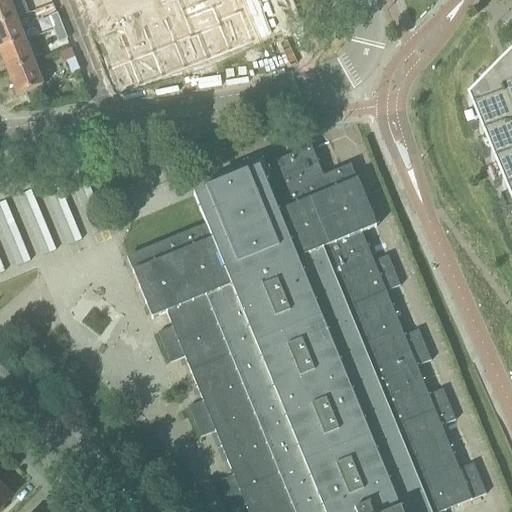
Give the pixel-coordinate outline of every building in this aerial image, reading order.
[(0,26),(17,20),(8,0),(2,0),(0,1),(0,26)] [(167,15),(97,42),(107,68),(117,94),(254,41),(242,9),(238,0),(177,0),(184,17),(170,22),(167,15)] [(62,28),(57,15),(49,18),(55,31),(62,28)] [(0,52),(25,43),(17,20),(0,26),(0,52)] [(66,40),(62,28),(55,31),(59,43),(66,40)] [(34,65),(25,43),(0,52),(0,53),(9,75),(34,65)] [(498,72),(497,73),(496,73),(497,74),(477,94),(477,93),(477,94),(476,95),(467,104),(472,116),(471,116),(472,118),(473,118),(483,144),(484,146),(495,171),(494,171),(495,173),(496,173),(506,199),(507,201),(511,213),(511,57),(511,58),(505,65),(498,72)] [(67,63),(72,76),(79,73),(74,60),(67,63)] [(43,88),(34,65),(9,75),(17,98),(43,88)] [(442,511),(485,494),(473,463),(459,469),(441,426),(455,420),(442,389),(428,395),(417,367),(430,361),(418,330),(404,336),(386,291),(399,286),(387,256),(373,262),(362,233),(375,228),(350,165),(323,177),(311,147),(194,196),(206,226),(127,259),(152,320),(166,315),(173,329),(158,335),(171,366),(185,360),(203,403),(189,409),(202,440),(216,434),(234,478),(220,483),(231,511),(236,511),(246,508),(247,511),(442,511)] [(0,509),(11,499),(0,488),(0,509)]
